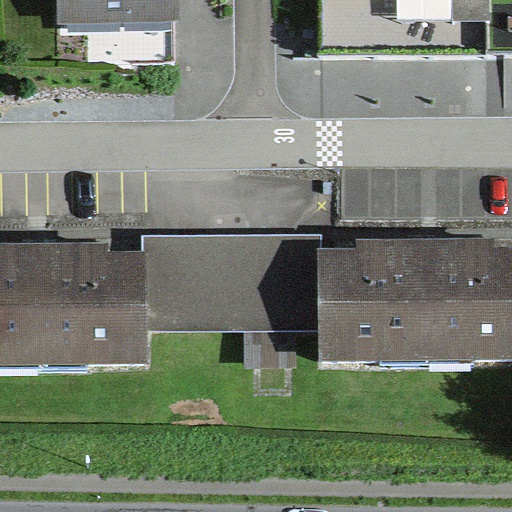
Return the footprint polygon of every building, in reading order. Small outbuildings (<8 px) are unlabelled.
[(180,0),(54,0),(55,34),(88,34),(89,64),(174,62),(174,32),(181,32),(180,0)] [(316,0),(317,61),(488,62),(487,0),(316,0)] [(511,0),(487,0),(488,62),(496,62),(511,61),(511,0)] [(142,242),(142,262),(144,341),(317,338),(315,261),(323,261),(323,238),(142,242)] [(323,261),(315,261),(317,338),(316,379),(511,377),(511,260),(494,260),(494,248),(356,249),(356,261),(323,261)] [(0,376),(146,374),(144,341),(142,262),(109,263),(108,251),(0,252),(0,376)]
